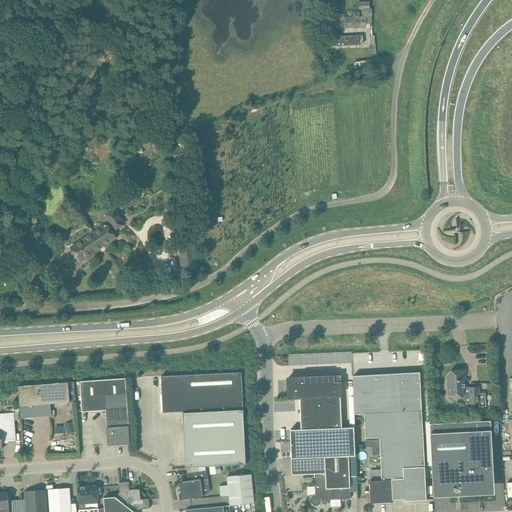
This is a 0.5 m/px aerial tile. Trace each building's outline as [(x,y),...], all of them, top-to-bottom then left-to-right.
[(337,29),(372,28),(372,9),(370,9),(370,1),(359,2),(359,10),(362,10),(363,16),(360,16),(360,12),(352,12),(352,17),(344,17),(344,14),(338,14),(339,18),(336,18),(337,29)] [(339,34),(331,35),(332,46),(339,46),(360,45),(360,44),(363,43),(363,35),(339,37),(339,34)] [(370,65),(369,60),(354,63),(357,75),(372,72),(371,70),(379,68),(378,63),(370,65)] [(170,120),(156,136),(164,143),(168,138),(183,151),(191,141),(185,136),(186,134),(170,120)] [(140,153),(147,150),(147,149),(154,146),(147,132),(141,134),(144,142),(137,144),(140,153)] [(184,154),(173,157),(175,164),(186,162),(184,154)] [(107,224),(94,233),(103,247),(116,238),(111,231),(114,229),(115,230),(124,224),(115,210),(106,217),(110,223),(107,224)] [(26,220),(29,228),(38,225),(36,217),(26,220)] [(38,225),(29,228),(33,241),(34,245),(44,242),(38,225)] [(31,242),(33,241),(29,228),(21,230),(26,243),(31,242)] [(94,233),(70,248),(80,262),(103,247),(94,233)] [(194,247),(180,248),(182,272),(197,271),(194,247)] [(461,399),(466,402),(466,404),(479,404),(479,387),(466,388),(465,372),(453,373),(450,376),(450,389),(448,389),(448,398),(454,397),(454,400),(461,399)] [(163,413),(183,412),(185,467),(246,464),(241,373),(161,376),(163,413)] [(419,374),(353,376),(355,414),(364,414),(365,438),(379,438),(381,469),(370,470),(372,503),(393,502),(393,500),(405,499),(405,501),(427,500),(426,490),(422,410),(419,374)] [(301,430),(342,428),(340,382),(332,383),(332,377),(292,379),(288,383),(289,399),(300,398),(301,430)] [(80,381),(82,412),(106,411),(108,446),(130,445),(126,378),(80,381)] [(20,406),(70,403),(75,402),(73,382),(18,386),(20,406)] [(16,440),(14,413),(0,413),(0,449),(2,449),(2,441),(16,440)] [(490,421),(430,424),(433,482),(447,481),(448,485),(449,486),(478,493),(481,493),(484,491),(487,489),(488,486),(489,484),(488,479),(493,478),(490,421)] [(55,434),(74,431),(73,423),(54,425),(55,434)] [(355,456),(354,428),(342,428),(301,430),(290,430),(291,459),(295,459),(349,456),(355,456)] [(343,457),(295,459),(295,475),(318,474),(315,478),(315,495),(313,495),(310,498),(311,503),(314,506),(318,505),(322,502),(321,500),(351,499),(349,456),(343,457)] [(210,492),(207,471),(191,474),(192,481),(179,482),(182,500),(202,497),(202,495),(207,494),(210,492)] [(220,496),(210,497),(211,508),(224,506),(254,503),(251,474),(227,477),(228,485),(219,486),(220,496)] [(137,511),(140,509),(149,509),(149,499),(138,500),(138,495),(140,494),(140,492),(137,489),(135,490),(134,492),(129,492),(129,482),(119,483),(120,492),(115,498),(104,498),(105,509),(86,510),(85,504),(98,503),(97,486),(77,487),(79,504),(80,510),(79,510),(79,511),(71,511),(69,488),(48,489),(49,511),(137,511)] [(11,501),(12,511),(47,511),(46,490),(24,492),(25,500),(11,501)] [(0,493),(0,511),(9,511),(8,501),(8,493),(0,493)]
